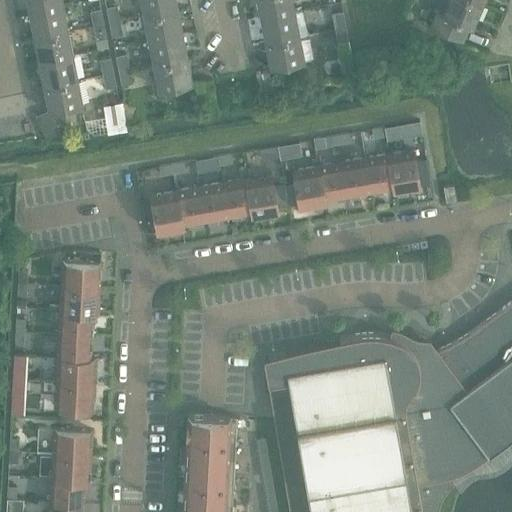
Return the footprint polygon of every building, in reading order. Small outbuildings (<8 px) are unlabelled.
[(26,0),(30,13),(64,7),(62,0),(26,0)] [(140,0),(144,16),(177,9),(175,0),(140,0)] [(257,0),(261,17),(294,10),(291,0),(257,0)] [(472,0),(449,0),(443,14),(472,26),(481,4),(472,0)] [(105,7),(108,23),(120,20),(117,5),(105,7)] [(68,31),(64,7),(30,13),(34,38),(68,31)] [(90,11),(93,26),(104,24),(101,9),(90,11)] [(182,33),(177,9),(144,16),(149,40),(182,33)] [(299,35),(294,10),(261,17),(265,41),(299,35)] [(437,11),(430,27),(462,41),(468,26),(471,27),(472,26),(443,14),(437,11)] [(332,13),(335,28),(345,26),(343,12),(332,13)] [(111,36),(123,34),(120,20),(108,23),(111,36)] [(106,38),(106,37),(104,24),(93,26),(96,40),(106,38)] [(335,28),(340,54),(350,52),(349,48),(345,26),(335,28)] [(34,38),(39,62),(73,56),(68,31),(34,38)] [(149,40),(154,64),(187,57),(182,33),(149,40)] [(270,66),(304,60),(299,35),(265,41),(270,66)] [(115,56),(118,71),(130,69),(127,54),(115,56)] [(44,87),(78,80),(73,56),(39,62),(44,87)] [(99,60),(102,75),(113,73),(110,57),(99,60)] [(159,89),(192,82),(187,57),(154,64),(159,89)] [(120,85),(132,83),(130,69),(118,71),(120,85)] [(105,88),(116,86),(113,73),(102,75),(105,88)] [(83,105),(78,80),(44,87),(49,112),(83,105)] [(104,102),(106,118),(87,120),(89,133),(128,128),(124,99),(104,102)] [(396,124),(384,126),(387,139),(399,137),(396,124)] [(384,135),(383,126),(372,129),(373,137),(384,135)] [(348,132),(337,134),(338,142),(350,140),(348,132)] [(337,134),(324,137),(326,145),(338,142),(337,134)] [(289,142),(277,144),(278,153),(290,151),(289,142)] [(278,153),(277,144),(265,147),(267,155),(278,153)] [(390,153),(387,153),(393,187),(394,191),(419,187),(419,186),(415,160),(413,149),(390,153)] [(218,155),(219,163),(231,161),(230,153),(218,155)] [(387,153),(365,157),(370,191),(393,187),(387,153)] [(218,155),(206,157),(207,165),(219,163),(218,155)] [(347,195),(370,191),(365,157),(342,161),(347,195)] [(424,159),(415,160),(419,186),(428,184),(424,159)] [(172,163),(174,171),(184,169),(182,161),(172,163)] [(342,161),(319,165),(325,199),(347,195),(342,161)] [(172,163),(159,165),(160,173),(174,171),(172,163)] [(325,203),(325,199),(319,165),(316,165),(316,166),(293,170),(300,208),(325,203)] [(252,216),(278,211),(271,174),(248,177),(246,177),(251,211),(252,216)] [(246,177),(223,181),(228,215),(251,211),(246,177)] [(223,181),(200,185),(206,219),(228,215),(223,181)] [(453,184),(443,186),(446,202),(456,200),(453,184)] [(183,223),(206,219),(200,185),(177,189),(183,223)] [(174,190),(150,194),(157,232),(183,228),(183,223),(177,189),(173,190),(174,190)] [(59,284),(99,286),(100,261),(61,259),(59,284)] [(27,283),(28,271),(18,270),(17,282),(27,283)] [(27,295),(27,283),(17,282),(17,295),(27,295)] [(97,311),(99,286),(59,284),(58,306),(57,306),(57,309),(93,311),(97,311)] [(268,380),(267,380),(289,511),(437,511),(440,503),(444,493),(451,484),(452,483),(451,482),(448,473),(462,468),(475,461),(486,452),(488,455),(511,437),(511,299),(436,350),(433,345),(429,345),(427,341),(423,340),(419,342),(417,345),(417,349),(415,351),(411,347),(401,339),(388,334),(374,332),(360,333),(339,337),(339,338),(340,338),(343,358),(286,368),(288,377),(268,381),(268,380)] [(93,311),(57,309),(56,332),(92,334),(93,311)] [(25,331),(25,319),(16,318),(15,330),(25,331)] [(24,343),(25,331),(15,330),(14,343),(24,343)] [(90,357),(92,334),(56,332),(55,355),(90,357)] [(55,357),(54,380),(94,382),(95,357),(90,357),(55,355),(55,357)] [(22,379),(23,367),(13,366),(13,378),(22,379)] [(22,391),(22,379),(13,378),(12,390),(22,391)] [(93,407),(94,382),(54,380),(53,405),(93,407)] [(182,511),(231,511),(237,417),(187,414),(182,511)] [(92,429),(52,427),(50,453),(90,454),(92,429)] [(19,451),(19,439),(10,438),(9,450),(19,451)] [(18,463),(19,451),(9,450),(8,462),(18,463)] [(89,479),(90,454),(50,453),(49,475),(49,478),(85,479),(89,479)] [(83,502),(85,479),(49,478),(48,500),(83,502)] [(16,499),(17,487),(7,486),(7,498),(16,499)] [(16,511),(16,499),(7,498),(6,510),(16,511)] [(48,500),(47,511),(82,511),(83,502),(48,500)]
